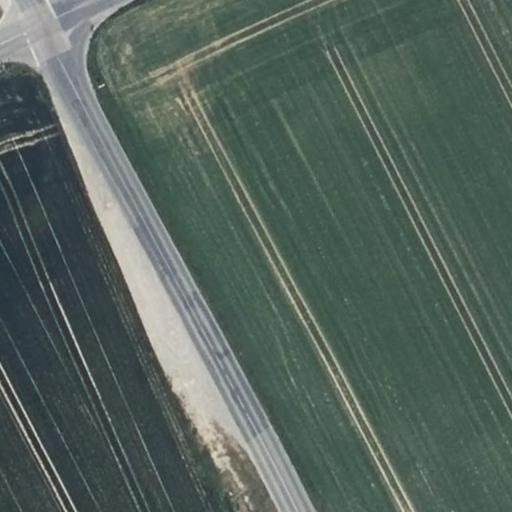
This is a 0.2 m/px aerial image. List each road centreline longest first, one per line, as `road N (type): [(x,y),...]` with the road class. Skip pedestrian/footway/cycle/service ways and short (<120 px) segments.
road 1 (tertiary): [(43,20),(296,511)]
road 2 (track): [(243,511),(111,158)]
